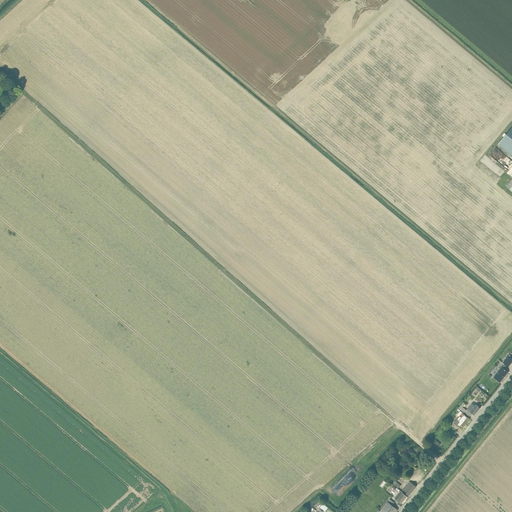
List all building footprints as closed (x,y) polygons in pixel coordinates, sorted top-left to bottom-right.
[(511,127),(498,144),(511,155),(511,127)] [(508,372),(502,367),(493,377),(500,382),(508,372)] [(485,385),(483,387),(491,395),(494,392),(485,385)] [(467,410),(463,407),(466,404),(464,402),(461,406),(459,408),(461,410),(469,417),(472,413),(474,415),(480,408),(477,404),(475,406),(472,403),(467,409),(468,410),(467,410)] [(468,418),(460,411),(457,415),(459,416),(454,423),(457,425),(461,429),(469,419),(468,418)] [(409,496),(416,486),(410,481),(402,490),(409,496)] [(401,504),(407,496),(401,491),(395,499),(401,504)] [(396,511),(398,510),(392,505),(394,503),(390,499),(379,511),(378,511),(379,511),(378,511),(396,511)]
